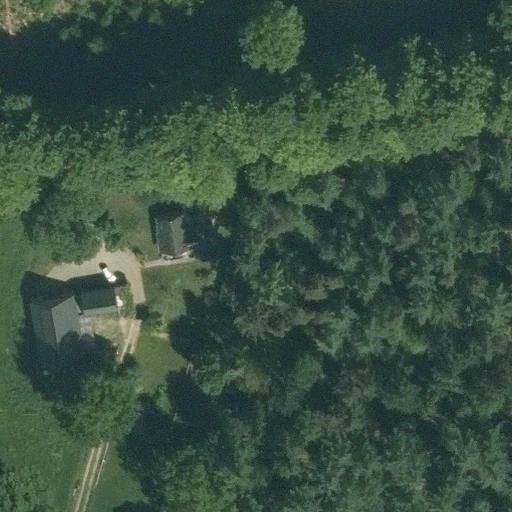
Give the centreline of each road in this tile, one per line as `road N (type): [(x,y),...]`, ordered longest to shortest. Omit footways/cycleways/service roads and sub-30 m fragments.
road 1 (track): [(511,63),(0,141)]
road 2 (unknown): [(73,511),(101,409),(138,329),(138,284),(99,247),(88,127)]
